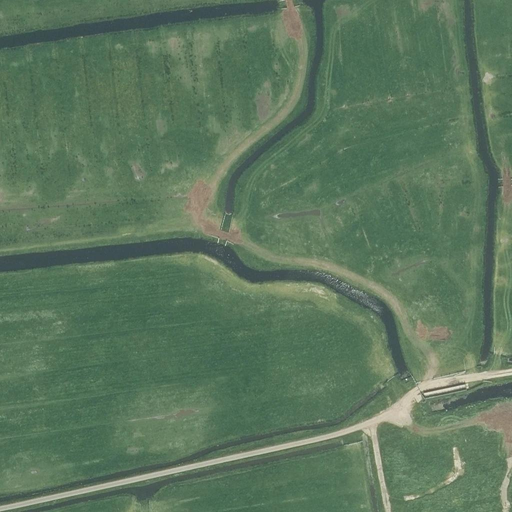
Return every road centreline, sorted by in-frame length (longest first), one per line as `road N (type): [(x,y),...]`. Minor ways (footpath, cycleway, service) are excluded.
road 1 (unclassified): [(0,509),(317,439),(398,413)]
road 2 (track): [(511,372),(425,386),(398,413)]
